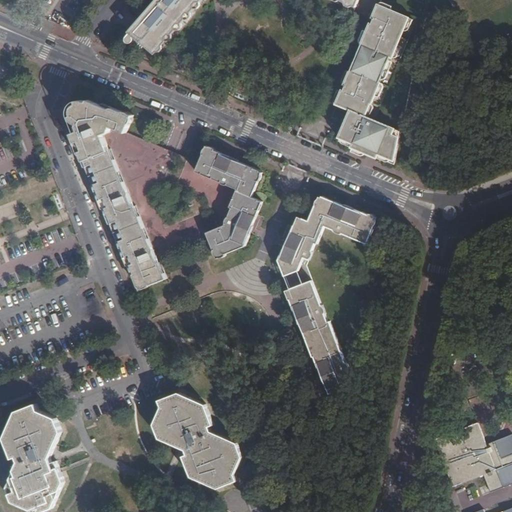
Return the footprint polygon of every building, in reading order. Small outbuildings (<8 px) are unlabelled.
[(159,0),(134,30),(161,52),(181,27),(183,28),(186,25),(185,22),(191,15),(194,16),(196,13),(195,10),(203,0),(159,0)] [(346,134),(398,155),(405,121),(374,109),(389,73),(387,72),(397,49),(399,50),(415,10),(390,0),(382,0),(381,4),(386,5),(383,12),(378,11),(356,69),(361,71),(357,79),(352,77),(345,96),(359,102),(353,117),(346,134)] [(356,69),(352,77),(357,79),(361,71),(356,69)] [(90,163),(97,178),(99,184),(103,193),(111,210),(114,217),(121,236),(128,252),(132,250),(135,260),(132,262),(137,270),(135,271),(139,283),(142,287),(167,275),(164,266),(164,263),(144,214),(142,215),(119,158),(117,159),(105,129),(111,127),(113,123),(127,129),(131,119),(128,118),(130,113),(125,111),(126,108),(111,102),(110,104),(101,101),(88,96),(87,98),(84,96),(82,96),(81,96),(80,96),(79,96),(77,96),(76,97),(72,100),(69,105),(70,112),(70,113),(71,114),(72,115),(72,116),(73,117),(74,118),(71,121),(75,130),(86,155),(89,162),(90,163)] [(405,121),(398,155),(403,157),(409,122),(405,121)] [(205,151),(202,156),(221,153),(224,153),(226,152),(217,147),(216,146),(215,145),(214,144),(213,144),(212,144),(211,144),(210,144),(208,143),(207,145),(207,146),(206,146),(206,147),(205,147),(205,148),(205,149),(205,150),(205,151)] [(229,253),(249,244),(245,242),(255,216),(258,211),(259,206),(263,199),(255,194),(261,182),(258,181),(263,175),(264,170),(261,167),(256,165),(250,163),(233,155),(230,154),(226,152),(224,153),(221,153),(202,156),(199,167),(225,176),(221,184),(239,192),(227,225),(210,231),(217,249),(216,253),(219,256),(224,255),(229,253)] [(285,238),(313,252),(315,242),(317,243),(325,224),(370,241),(374,231),(377,222),(382,216),(372,212),(359,206),(334,200),(335,197),(333,196),(323,194),(320,200),(318,205),(318,207),(307,218),(300,216),(297,225),(292,224),(289,231),(291,232),(285,238)] [(282,213),(292,224),(297,225),(300,216),(282,213)] [(348,389),(351,383),(352,366),(333,321),(331,319),(308,259),(313,252),(285,238),(283,253),(280,258),(292,285),(290,286),(294,296),(292,296),(295,303),(298,302),(310,330),(308,331),(311,339),(314,338),(322,356),(320,357),(328,375),(330,374),(334,382),(332,383),(337,394),(348,389)] [(160,400),(163,406),(155,424),(160,438),(187,449),(189,454),(184,456),(192,476),(219,488),(238,480),(236,474),(243,456),(238,442),(212,431),(210,426),(214,424),(206,404),(180,393),(160,400)] [(37,403),(18,411),(6,438),(14,458),(18,456),(20,461),(8,487),(14,501),(31,509),(32,511),(42,511),(53,508),(65,481),(57,461),(53,462),(51,458),(62,431),(57,417),(40,409),(37,403)] [(453,486),(483,474),(490,492),(511,483),(511,435),(511,434),(486,444),(477,422),(435,439),(453,486)]
